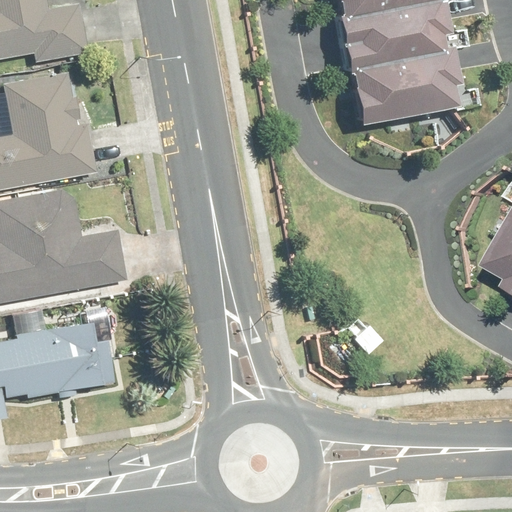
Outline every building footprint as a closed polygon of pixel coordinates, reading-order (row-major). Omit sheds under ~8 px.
[(0,0),(0,59),(36,54),(37,62),(89,54),(80,3),(48,8),(46,0),(0,0)] [(339,0),(364,125),(460,106),(457,87),(463,86),(455,47),(449,48),(447,36),(453,35),(446,0),(339,0)] [(68,77),(6,86),(14,137),(0,138),(0,191),(96,177),(85,106),(72,108),(68,77)] [(0,303),(128,281),(119,233),(77,240),(68,190),(0,202),(0,303)] [(511,242),(497,270),(511,278),(511,242)] [(97,343),(94,324),(19,336),(20,342),(0,345),(0,386),(6,386),(8,399),(117,382),(110,341),(97,343)] [(369,324),(353,339),(370,357),(386,341),(369,324)]
